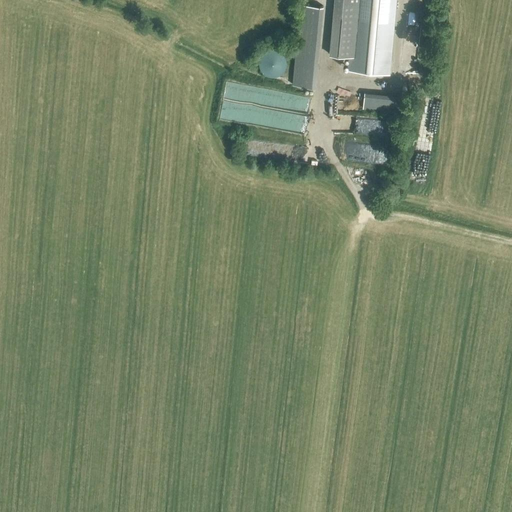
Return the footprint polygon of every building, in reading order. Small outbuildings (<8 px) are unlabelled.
[(333,0),(329,54),(350,56),(349,69),(389,73),(395,0),(333,0)] [(316,87),(323,5),(299,3),(292,85),(316,87)] [(419,34),(423,16),(411,13),(407,31),(419,34)] [(281,63),(289,63),(289,48),(263,48),(263,63),(267,63),(267,71),(281,71),(281,63)] [(366,91),(365,108),(404,109),(405,93),(366,91)] [(251,124),(284,127),(286,109),(253,106),(251,124)] [(427,184),(432,140),(422,138),(416,182),(427,184)] [(367,143),(365,162),(389,165),(391,145),(367,143)]
